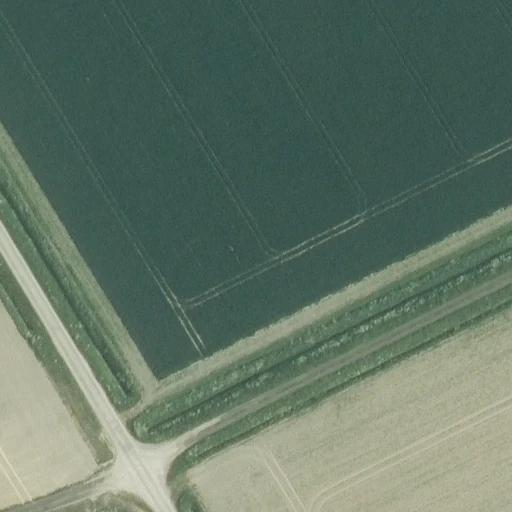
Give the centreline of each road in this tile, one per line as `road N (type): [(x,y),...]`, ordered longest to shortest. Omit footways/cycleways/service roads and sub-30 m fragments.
road 1 (track): [(511,280),(138,466)]
road 2 (unclassified): [(165,511),(0,237)]
road 3 (track): [(26,511),(138,466)]
